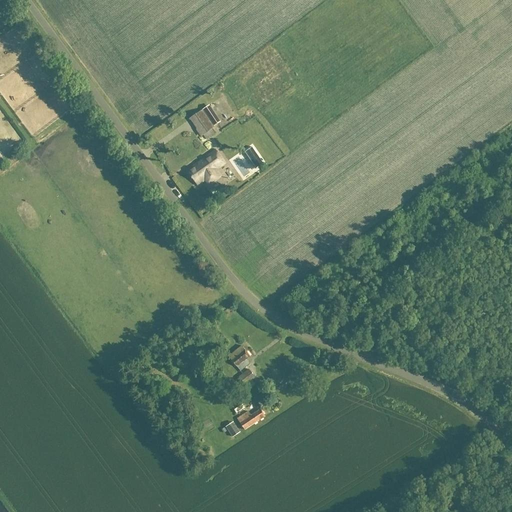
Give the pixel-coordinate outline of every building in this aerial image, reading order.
[(197,130),(201,137),(213,128),(212,127),(217,124),(207,108),(190,120),(192,119),(198,129),(197,130)] [(250,148),(244,152),(255,169),(262,164),(250,148)] [(187,171),(197,186),(205,180),(208,185),(219,177),(215,171),(224,164),(215,151),(187,171)] [(247,362),(251,359),(242,347),(228,357),(240,371),(249,364),(247,362)] [(238,378),(245,387),(248,390),(254,385),(252,381),(255,379),(248,370),(238,378)] [(252,416),(249,412),(237,420),(244,431),(264,417),(260,410),(252,416)] [(232,438),(240,433),(233,422),(225,428),(232,438)]
